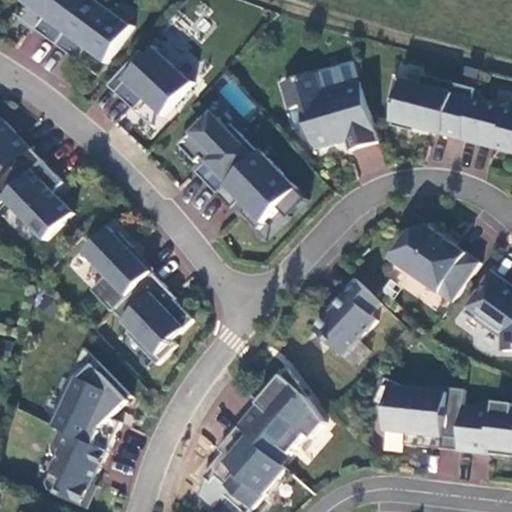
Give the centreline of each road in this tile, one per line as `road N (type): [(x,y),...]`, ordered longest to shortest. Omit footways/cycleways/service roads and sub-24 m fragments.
road 1 (residential): [(253,311),(156,200),(43,98),(0,81)]
road 2 (residential): [(511,219),(456,186),(381,192),(343,218),(253,311)]
road 3 (track): [(511,70),(270,0)]
road 4 (residential): [(253,311),(181,413),(141,511)]
road 5 (residential): [(511,504),(386,490),(331,511)]
